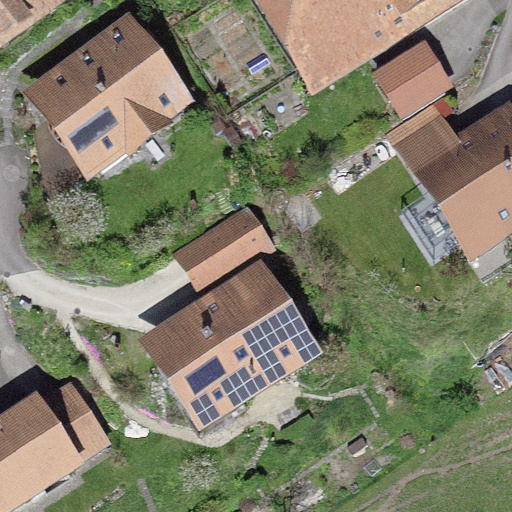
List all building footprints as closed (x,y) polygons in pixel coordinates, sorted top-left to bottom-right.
[(0,0),(0,73),(90,0),(0,0)] [(235,0),(312,113),(480,0),(235,0)] [(203,113),(131,19),(23,101),(95,195),(203,113)] [(407,121),(458,88),(428,41),(376,75),(407,121)] [(511,267),(511,135),(462,168),(446,143),(404,170),(480,288),(511,267)] [(245,210),(176,255),(204,296),(273,251),(245,210)] [(260,278),(144,349),(205,449),(322,378),(260,278)] [(61,412),(0,448),(0,511),(56,511),(105,484),(61,412)]
